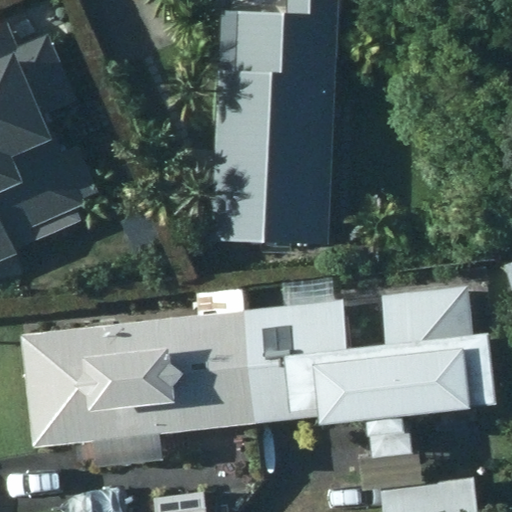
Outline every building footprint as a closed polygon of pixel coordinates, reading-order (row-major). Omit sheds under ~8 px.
[(320,241),(331,0),(280,0),(280,15),(219,12),(209,236),(320,241)] [(0,271),(19,263),(14,252),(100,215),(51,102),(82,88),(55,27),(24,40),(11,10),(0,15),(0,271)] [(352,288),(249,298),(263,419),(507,394),(500,322),(475,324),(470,278),(389,286),(394,334),(357,338),(352,288)] [(36,442),(263,419),(249,298),(24,321),(36,442)] [(485,511),(481,467),(387,477),(390,511),(485,511)] [(215,511),(211,480),(159,488),(163,511),(215,511)]
